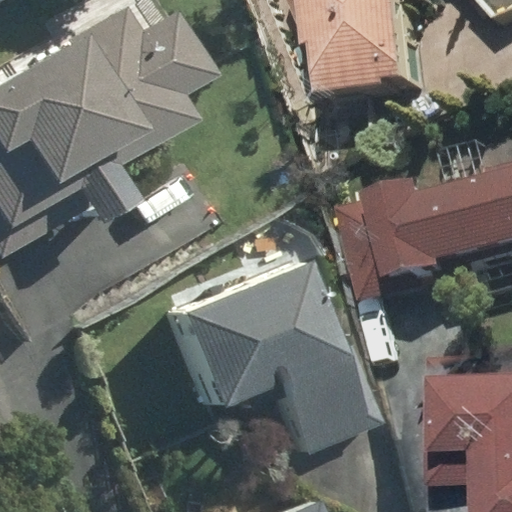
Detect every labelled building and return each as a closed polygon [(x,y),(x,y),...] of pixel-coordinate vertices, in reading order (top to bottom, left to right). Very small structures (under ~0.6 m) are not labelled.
[(96,0),(59,25),(67,36),(0,80),(0,226),(11,243),(78,199),(93,221),(136,192),(117,163),(193,113),(180,92),(214,70),(174,10),(151,25),(134,0),(96,0)] [(424,0),(327,0),(338,99),(435,88),(424,0)] [(511,184),(458,198),(454,184),(355,209),(380,306),(479,281),(475,265),(511,255),(511,184)] [(294,265),(167,312),(201,406),(265,383),(292,455),(366,428),(351,386),(340,390),(294,265)] [(511,511),(511,367),(452,366),(450,480),(510,481),(509,511),(511,511)] [(323,511),(317,495),(270,511),(323,511)]
